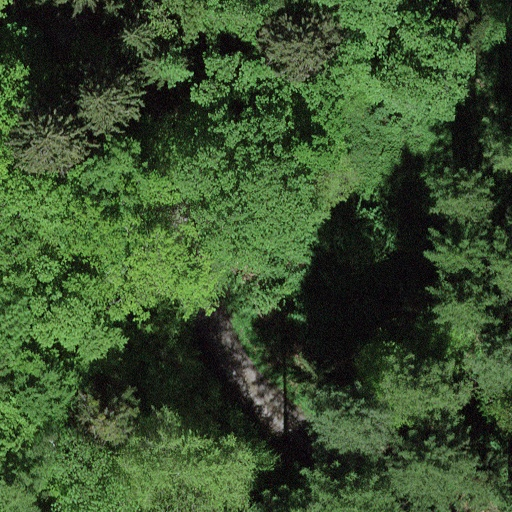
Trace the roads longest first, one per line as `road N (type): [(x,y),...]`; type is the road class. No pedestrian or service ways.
road 1 (track): [(395,511),(288,413),(208,314),(189,190),(106,33),(34,15),(0,31)]
road 2 (track): [(56,511),(53,455),(0,316)]
